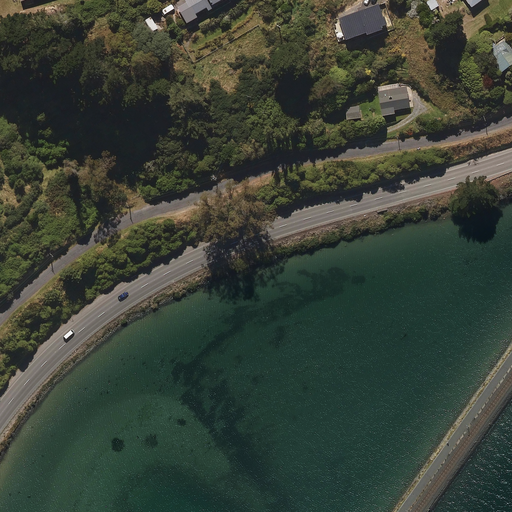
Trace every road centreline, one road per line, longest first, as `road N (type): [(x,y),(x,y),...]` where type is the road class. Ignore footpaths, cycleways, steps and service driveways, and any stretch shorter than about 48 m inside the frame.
road 1 (trunk): [(511,158),(179,262),(52,356),(0,421)]
road 2 (residential): [(0,316),(86,244),(153,209),(292,161),(511,119)]
